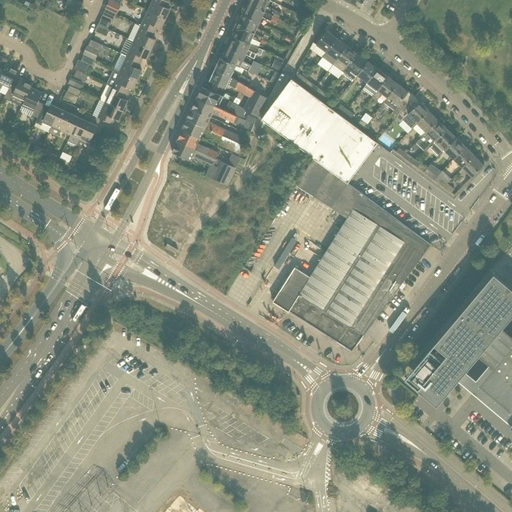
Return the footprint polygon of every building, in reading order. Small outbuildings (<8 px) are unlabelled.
[(77,0),(67,0),(67,2),(80,9),(83,3),(77,0)] [(167,7),(169,1),(168,0),(152,0),(148,11),(166,19),(170,9),(167,7)] [(273,16),(275,11),(266,6),(269,0),(268,0),(249,0),(248,4),(273,16)] [(65,17),(75,21),(80,9),(67,2),(64,9),(68,10),(65,17)] [(271,20),(273,16),(248,4),(246,7),(244,8),(243,11),(244,13),(243,14),(259,22),(261,16),(270,21),(271,20)] [(117,14),(106,9),(105,9),(102,15),(114,21),(117,14)] [(157,27),(161,29),(166,19),(148,11),(141,26),(155,32),(157,27)] [(270,35),(265,32),(256,27),(259,22),(243,14),(242,16),(240,16),(239,19),(240,21),(238,25),(268,39),(270,35)] [(110,30),(108,29),(98,24),(95,31),(107,36),(110,30)] [(252,38),(260,42),(265,45),(268,39),(238,25),(236,29),(234,30),(233,32),(234,34),(233,36),(249,44),(252,38)] [(152,49),(156,40),(152,38),(155,32),(141,26),(134,41),(152,49)] [(316,44),(327,52),(337,39),(326,31),(316,44)] [(231,40),(229,40),(226,47),(245,55),(247,50),(256,54),(258,49),(257,48),(249,44),(233,36),(231,40)] [(249,44),(257,48),(260,42),(252,38),(249,44)] [(347,46),(337,39),(327,52),(323,57),(333,65),(347,46)] [(103,45),(91,40),(88,46),(100,51),(103,45)] [(134,41),(127,56),(141,63),(143,57),(147,59),(152,49),(134,41)] [(357,53),(347,46),(333,65),(343,72),(357,53)] [(223,57),(222,56),(221,58),(236,65),(244,69),(249,71),(251,66),(250,66),(242,62),(245,55),(226,47),(224,52),(224,54),(223,57)] [(357,75),(367,61),(357,53),(343,72),(342,74),(352,81),(357,75)] [(137,80),(142,70),(138,68),(141,63),(127,56),(122,54),(114,69),(120,71),(137,80)] [(84,55),(81,61),(90,65),(93,66),(96,60),(84,55)] [(236,65),(221,58),(215,70),(230,77),(239,82),(246,86),(250,79),(242,74),(244,69),(236,65)] [(278,60),(274,68),(279,71),(283,63),(278,60)] [(378,69),(367,61),(357,75),(368,83),(378,69)] [(0,88),(1,89),(3,85),(9,88),(11,85),(18,69),(6,64),(2,73),(0,72),(0,88)] [(133,90),(137,80),(120,71),(114,69),(107,84),(113,87),(127,93),(129,88),(133,90)] [(373,96),(388,77),(378,69),(368,83),(363,89),(373,96)] [(86,82),(87,78),(88,75),(85,74),(77,70),(74,76),(86,82)] [(210,81),(225,88),(227,83),(235,88),(239,82),(230,77),(215,70),(210,81)] [(275,71),(270,82),(276,84),(281,74),(275,71)] [(300,74),(297,78),(304,83),(307,79),(300,74)] [(398,84),(388,77),(373,96),(378,100),(382,93),(388,98),(398,84)] [(22,106),(31,87),(33,84),(21,78),(16,88),(11,85),(9,88),(4,98),(22,106)] [(71,78),(68,84),(74,86),(77,81),(71,78)] [(370,138),(371,138),(292,79),(262,119),(314,158),(341,178),(364,146),(367,148),(373,140),(370,138)] [(317,87),(313,84),(307,79),(304,83),(314,91),(317,87)] [(235,88),(250,97),(250,98),(254,91),(246,86),(239,82),(235,88)] [(100,100),(123,110),(128,101),(124,99),(127,93),(113,87),(107,84),(100,100)] [(403,100),(408,92),(398,84),(388,98),(384,102),(394,110),(391,114),(396,119),(408,104),(403,100)] [(70,85),(67,92),(78,97),(81,91),(70,85)] [(39,102),(43,93),(31,87),(22,106),(34,111),(32,115),(38,118),(44,104),(39,102)] [(244,109),(230,100),(226,107),(220,104),(223,96),(216,93),(210,90),(202,87),(197,99),(224,111),(223,113),(233,117),(234,115),(254,125),(258,119),(248,114),(247,117),(244,115),(246,111),(244,110),(244,109)] [(327,94),(320,89),(317,87),(314,91),(324,98),(327,94)] [(250,98),(250,97),(244,109),(258,118),(259,116),(268,98),(255,91),(254,90),(254,91),(250,98)] [(327,94),(324,98),(330,103),(333,99),(327,94)] [(233,123),(235,124),(252,131),(254,125),(234,115),(233,117),(223,113),(224,111),(197,99),(192,109),(210,117),(212,113),(233,123)] [(93,115),(112,124),(115,118),(119,120),(123,110),(100,100),(93,115)] [(429,111),(420,102),(414,109),(408,104),(396,119),(401,122),(403,120),(412,128),(413,127),(417,123),(418,124),(429,111)] [(61,109),(51,104),(50,107),(44,104),(38,118),(36,122),(41,125),(40,128),(49,132),(61,109)] [(345,114),(348,110),(341,104),(338,109),(345,114)] [(62,131),(70,113),(61,109),(49,132),(58,136),(61,131),(62,131)] [(187,120),(241,144),(243,139),(225,131),(225,130),(208,122),(210,117),(192,109),(187,120)] [(348,110),(345,114),(351,118),(354,114),(348,110)] [(438,120),(429,111),(418,124),(417,123),(413,127),(422,136),(426,132),(427,132),(439,119),(438,120)] [(79,117),(70,113),(62,131),(71,135),(79,117)] [(80,139),(88,122),(79,117),(71,135),(68,141),(77,145),(80,139)] [(442,118),(441,117),(439,119),(427,132),(426,132),(422,136),(416,142),(425,151),(430,147),(447,129),(442,124),(445,122),(442,119),(442,118)] [(361,119),(358,123),(365,128),(368,124),(361,119)] [(240,145),(241,144),(187,120),(182,130),(200,139),(202,134),(219,142),(218,144),(240,154),(244,146),(240,145)] [(86,149),(89,144),(98,126),(88,122),(80,139),(77,145),(86,149)] [(439,155),(444,150),(445,150),(457,138),(447,129),(430,147),(439,155)] [(200,139),(182,130),(177,141),(216,160),(219,154),(198,144),(200,139)] [(454,159),(466,147),(457,138),(445,150),(454,159)] [(214,164),(219,167),(213,180),(228,187),(237,169),(236,169),(220,162),(218,160),(216,160),(177,141),(172,152),(190,160),(192,155),(213,165),(214,164)] [(463,168),(475,156),(466,147),(454,159),(463,168)] [(404,157),(406,153),(400,148),(397,152),(404,157)] [(236,169),(236,168),(241,158),(232,153),(229,160),(222,157),(220,162),(236,169)] [(406,153),(404,157),(413,164),(417,161),(406,153)] [(463,168),(472,177),(484,165),(475,156),(463,168)] [(289,310),(290,311),(352,350),(352,351),(431,245),(356,190),(313,158),(296,185),(348,218),(310,277),(289,310)] [(424,172),(427,168),(417,161),(413,164),(424,172)] [(430,164),(427,169),(427,168),(424,172),(431,177),(434,173),(431,171),(434,167),(430,164)] [(445,188),(448,184),(441,179),(438,183),(445,188)] [(448,184),(445,188),(451,192),(454,188),(448,184)] [(288,312),(289,310),(310,277),(295,267),(273,302),(288,312)] [(511,340),(500,331),(511,316),(511,288),(511,289),(502,280),(494,273),(435,343),(430,349),(405,379),(437,405),(478,356),(494,370),(477,390),(511,418),(511,340)]
